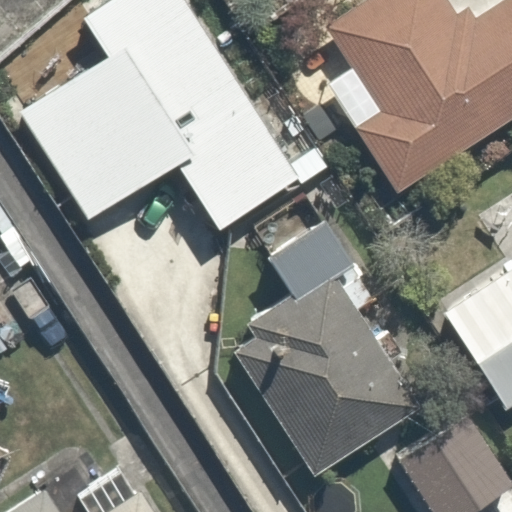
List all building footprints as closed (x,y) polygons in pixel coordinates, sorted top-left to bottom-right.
[(383,110),(352,128),(393,195),(511,123),(511,0),(500,0),(462,23),(448,0),(376,0),(332,27),(383,110)] [(124,93),(57,139),(94,192),(160,147),(124,93)] [(0,230),(11,224),(0,206),(0,230)] [(290,301),(231,334),(307,469),(419,405),(358,297),(369,290),(324,210),(259,247),(290,301)] [(511,399),(511,267),(444,311),(504,405),(511,399)] [(157,511),(115,445),(9,511),(157,511)]
